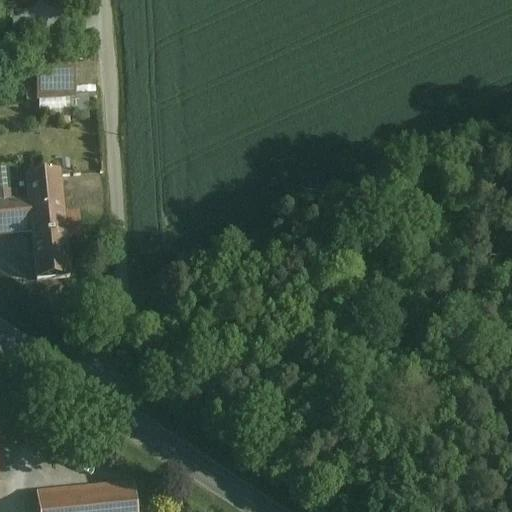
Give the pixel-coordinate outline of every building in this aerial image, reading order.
[(72,61),(36,63),(37,77),(38,95),(73,93),(72,61)] [(36,63),(23,64),(24,77),(37,77),(36,63)] [(58,179),(26,182),(28,207),(0,209),(0,236),(31,234),(35,283),(68,280),(64,240),(62,218),(58,179)] [(75,216),(62,218),(64,240),(77,239),(75,216)] [(134,511),(132,489),(36,499),(37,511),(134,511)]
